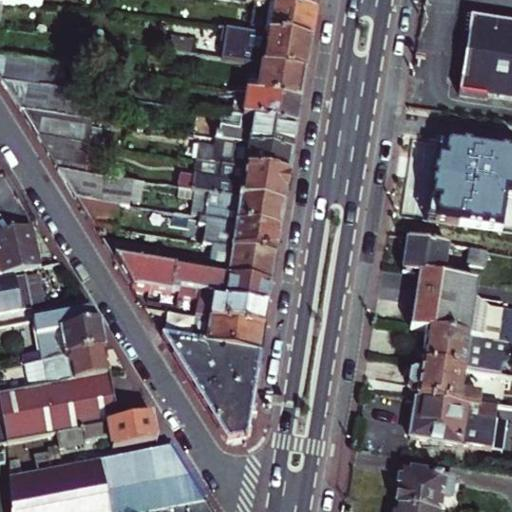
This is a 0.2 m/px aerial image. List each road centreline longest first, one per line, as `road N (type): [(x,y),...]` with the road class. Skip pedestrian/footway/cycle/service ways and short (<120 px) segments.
road 1 (primary): [(303,511),(386,0)]
road 2 (primary): [(356,0),(275,511)]
road 3 (residential): [(263,511),(212,462),(5,128)]
